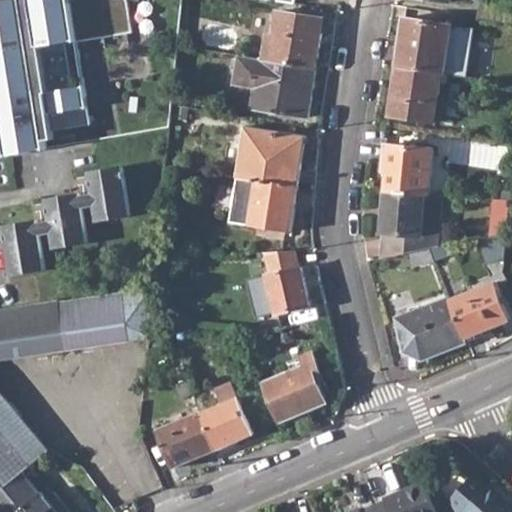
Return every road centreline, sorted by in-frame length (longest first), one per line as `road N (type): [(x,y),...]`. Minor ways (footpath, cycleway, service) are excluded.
road 1 (residential): [(387,432),(336,229),(366,0)]
road 2 (tertiary): [(387,432),(202,511)]
